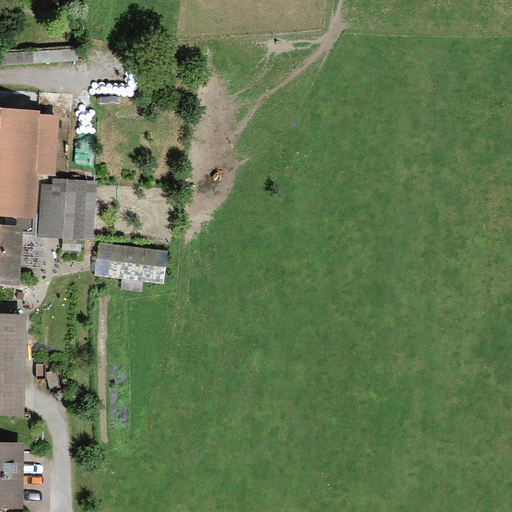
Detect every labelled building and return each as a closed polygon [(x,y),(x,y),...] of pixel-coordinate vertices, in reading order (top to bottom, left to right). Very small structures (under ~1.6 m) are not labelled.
[(38,116),(0,114),(0,218),(33,220),(35,177),(55,178),(57,121),(38,120),(38,116)] [(53,187),(45,187),(41,238),(92,241),(96,184),(53,181),(53,187)] [(22,232),(0,231),(0,290),(19,291),(22,232)] [(161,286),(166,254),(100,243),(95,275),(161,286)] [(27,318),(0,317),(0,418),(25,420),(27,318)] [(24,448),(0,447),(0,509),(22,510),(24,448)]
